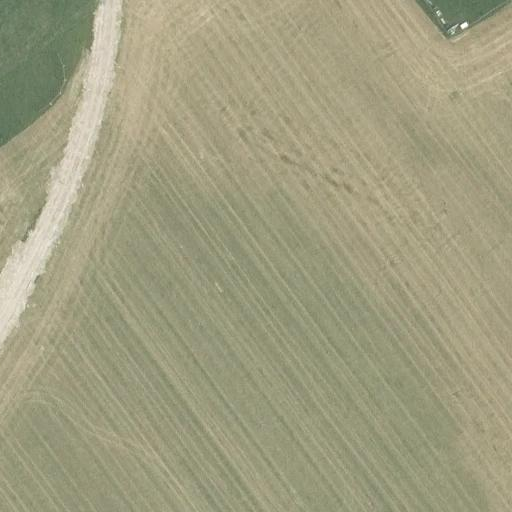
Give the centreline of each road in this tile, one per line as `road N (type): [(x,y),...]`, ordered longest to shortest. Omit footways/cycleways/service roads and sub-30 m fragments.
road 1 (track): [(117,0),(97,122),(49,245),(0,336)]
road 2 (residential): [(413,0),(511,237)]
